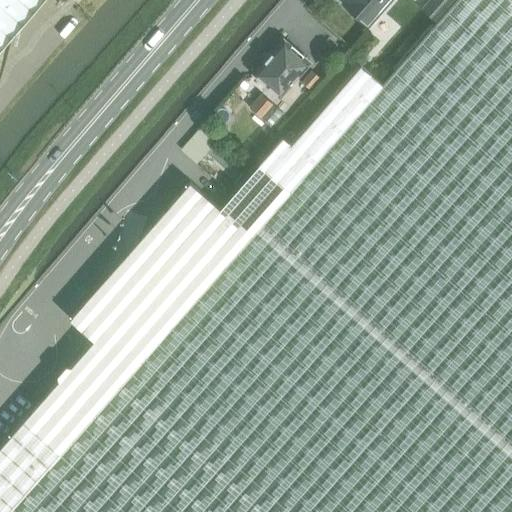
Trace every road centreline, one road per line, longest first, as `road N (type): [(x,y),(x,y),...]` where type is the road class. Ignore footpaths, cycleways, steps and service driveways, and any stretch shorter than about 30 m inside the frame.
road 1 (unclassified): [(0,348),(300,0)]
road 2 (primary): [(0,234),(192,0)]
